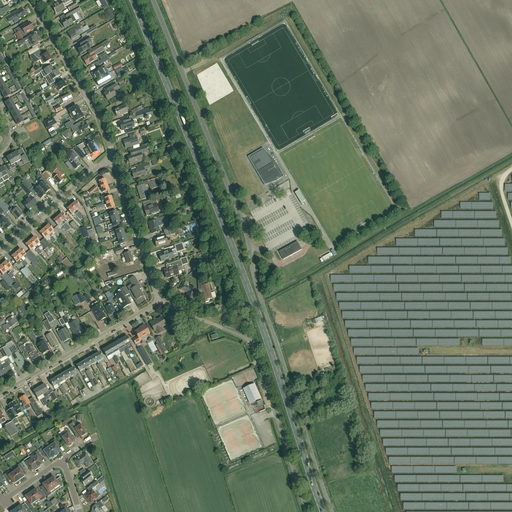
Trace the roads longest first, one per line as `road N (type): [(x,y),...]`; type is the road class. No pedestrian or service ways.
road 1 (secondary): [(323,511),(247,288),(132,0)]
road 2 (unclassified): [(332,511),(241,218),(153,0)]
road 3 (residential): [(0,394),(157,301)]
road 4 (residential): [(112,159),(105,125),(31,0)]
road 5 (unclassified): [(258,361),(306,511)]
road 6 (unclassified): [(157,301),(112,159)]
road 7 (residential): [(0,251),(112,159)]
road 8 (residential): [(157,301),(250,341),(258,361)]
